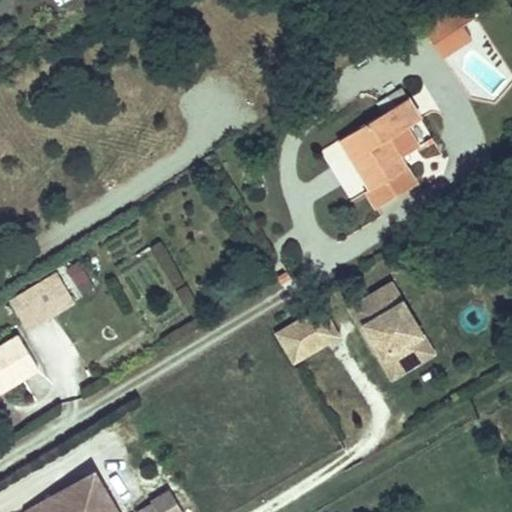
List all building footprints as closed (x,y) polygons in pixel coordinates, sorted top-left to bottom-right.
[(462,34),(454,22),(466,14),(456,0),(443,0),(412,21),(433,53),(462,34)] [(225,61),(186,86),(202,115),(243,90),(225,61)] [(391,86),(377,95),(381,103),(387,100),(400,121),(408,116),(391,86)] [(371,110),(327,136),(357,186),(352,188),(363,206),(405,181),(389,154),(402,146),(399,141),(403,138),(395,124),(400,121),(387,100),(381,103),(377,95),(366,102),(371,110)] [(23,327),(97,294),(82,261),(8,294),(23,327)] [(362,311),(359,313),(371,333),(374,331),(381,342),(377,344),(389,364),(419,346),(414,338),(416,323),(418,321),(388,270),(352,293),(362,311)] [(352,293),(348,295),(359,313),(362,311),(352,293)] [(335,324),(319,297),(306,304),(323,332),(335,324)] [(323,332),(306,304),(289,315),(306,342),(323,332)] [(306,342),(289,315),(277,323),(293,350),(306,342)] [(430,340),(418,321),(416,323),(414,338),(419,346),(430,340)] [(374,331),(371,333),(377,344),(381,342),(374,331)] [(0,386),(22,373),(0,334),(0,386)] [(120,511),(122,508),(107,482),(97,479),(100,469),(81,464),(40,489),(33,511),(120,511)] [(183,500),(169,477),(150,488),(164,511),(183,500)] [(162,511),(164,511),(150,488),(135,497),(143,511),(162,511)] [(33,511),(40,489),(25,497),(21,511),(22,511),(33,511)] [(164,511),(189,511),(183,500),(164,511)]
